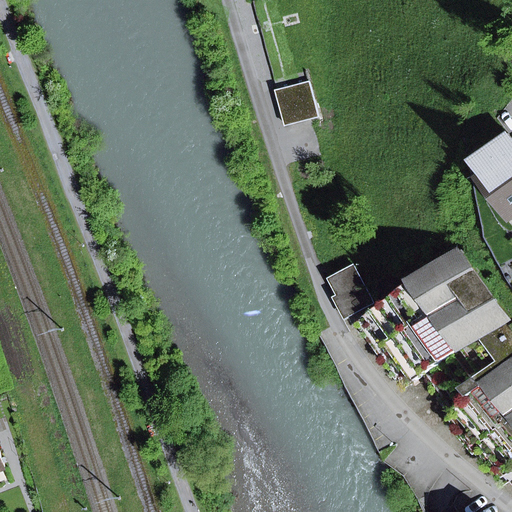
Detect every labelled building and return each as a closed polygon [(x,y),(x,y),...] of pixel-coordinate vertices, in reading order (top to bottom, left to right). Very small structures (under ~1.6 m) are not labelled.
[(278,91),(287,126),(319,117),(310,83),(278,91)] [(485,177),(511,157),(511,137),(510,134),(473,161),(485,177)] [(511,157),(485,177),(511,212),(511,157)] [(428,374),(506,319),(459,253),(372,314),(419,381),(428,374)] [(337,299),(347,318),(375,303),(356,267),(332,280),(341,296),(337,299)] [(405,390),(419,381),(372,314),(359,324),(405,390)] [(511,327),(506,319),(428,374),(441,393),(455,413),(475,396),(469,389),(481,379),(487,387),(511,365),(511,327)] [(475,396),(455,413),(452,415),(474,442),(480,438),(510,473),(511,475),(511,365),(487,387),(481,379),(469,389),(475,396)] [(511,475),(510,473),(480,438),(474,442),(452,415),(446,421),(475,455),(477,454),(505,487),(510,482),(511,484),(511,475)]
